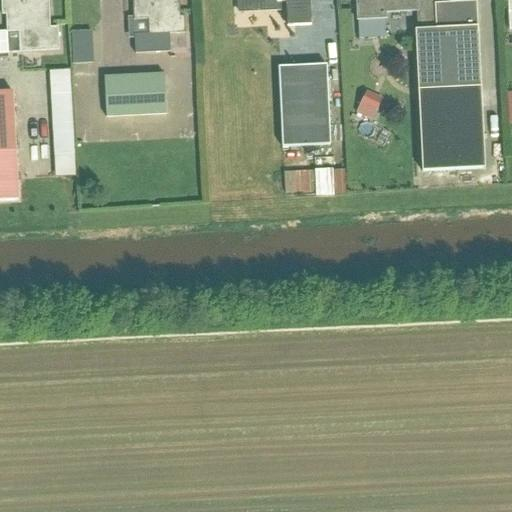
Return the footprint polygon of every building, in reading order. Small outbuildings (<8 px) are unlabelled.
[(1,0),(2,17),(6,17),(7,33),(0,33),(0,55),(59,52),(58,29),(50,30),(48,0),(1,0)] [(132,0),(134,22),(148,22),(148,37),(134,38),(135,56),(170,55),(169,40),(166,41),(166,36),(185,36),(184,19),(180,19),(178,0),(132,0)] [(240,0),(241,12),(286,10),(287,27),(308,26),(306,0),(240,0)] [(417,33),(415,33),(422,174),(484,171),(476,2),(436,4),(435,0),(355,0),(357,22),(386,21),(386,15),(416,14),(417,33)] [(94,64),(94,31),(73,31),(73,64),(94,64)] [(283,147),(329,145),(326,65),(280,67),(283,147)] [(76,176),(71,70),(51,71),(56,177),(76,176)] [(105,119),(165,117),(164,77),(104,79),(105,119)] [(0,203),(18,202),(15,155),(12,94),(0,94),(0,203)] [(361,101),(354,115),(369,122),(375,108),(361,101)] [(316,171),(317,198),(346,197),(345,170),(316,171)] [(313,194),(312,171),(285,173),(286,195),(313,194)]
